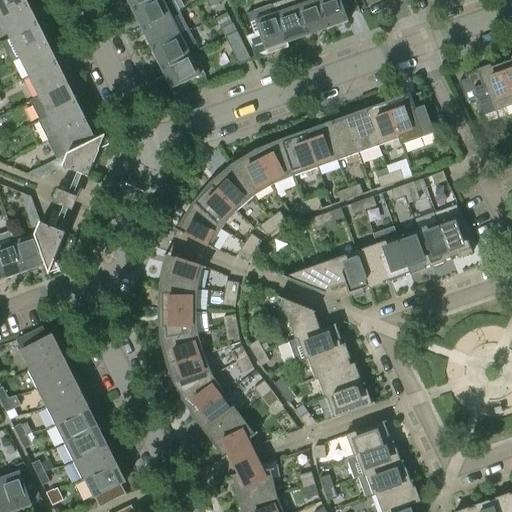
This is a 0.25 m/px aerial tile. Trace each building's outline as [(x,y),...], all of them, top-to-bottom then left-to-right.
[(29,0),(0,0),(0,19),(32,4),(29,0)] [(156,0),(127,0),(133,12),(156,0)] [(179,13),(172,0),(156,0),(133,12),(143,31),(179,13)] [(221,3),(219,0),(205,0),(210,8),(221,3)] [(292,0),(287,0),(272,6),(285,44),(286,44),(306,36),(292,0)] [(315,0),(292,0),(306,36),(325,29),(326,31),(327,30),(315,0)] [(359,12),(353,0),(315,0),(327,30),(347,23),(345,17),(359,12)] [(32,4),(0,19),(0,20),(9,39),(37,26),(28,7),(32,5),(32,4)] [(285,44),(272,6),(272,5),(245,15),(252,35),(258,33),(266,56),(288,48),(286,44),(285,44)] [(189,32),(179,13),(143,31),(152,50),(151,50),(151,51),(189,32)] [(225,39),(236,33),(232,25),(220,30),(225,39)] [(37,26),(9,39),(3,43),(12,62),(19,59),(46,45),(37,26)] [(198,51),(189,32),(151,51),(161,70),(193,54),(193,53),(198,51)] [(236,33),(225,39),(238,66),(250,61),(236,33)] [(266,56),(258,33),(252,35),(245,38),(256,59),(266,56)] [(46,45),(19,59),(29,78),(56,64),(46,45)] [(193,54),(161,70),(171,90),(193,79),(194,81),(205,77),(193,54)] [(511,60),(500,65),(511,97),(511,60)] [(66,84),(56,64),(29,78),(38,97),(66,84)] [(487,72),(469,79),(458,83),(465,103),(476,100),(482,117),(511,106),(511,97),(500,65),(486,70),(487,72)] [(75,102),(66,84),(38,97),(48,117),(76,102),(75,102)] [(433,134),(430,124),(420,96),(401,103),(400,100),(387,105),(386,105),(401,146),(433,134)] [(48,117),(37,122),(47,141),(86,122),(76,102),(48,117)] [(401,146),(386,105),(385,105),(385,106),(366,113),(378,147),(398,140),(400,147),(401,146)] [(378,147),(366,113),(345,120),(358,154),(378,147)] [(345,120),(325,127),(337,161),(358,154),(345,120)] [(439,120),(430,124),(434,132),(443,128),(439,120)] [(47,141),(56,160),(67,155),(96,141),(95,141),(86,122),(47,141)] [(337,161),(325,127),(305,135),(317,169),(337,161)] [(317,169),(305,135),(281,143),(292,177),(317,169)] [(67,155),(56,160),(52,162),(56,170),(62,167),(88,178),(99,151),(95,142),(104,138),(105,136),(95,141),(96,141),(67,155)] [(281,143),(255,154),(272,186),(292,177),(281,143)] [(255,154),(231,168),(252,197),(272,186),(255,154)] [(56,170),(52,162),(40,168),(44,176),(56,170)] [(44,176),(40,168),(26,175),(38,179),(44,176)] [(231,168),(210,187),(236,212),(252,197),(231,168)] [(399,171),(388,175),(391,184),(403,181),(399,171)] [(442,173),(431,177),(434,186),(446,182),(442,173)] [(391,184),(388,175),(377,179),(380,188),(391,184)] [(412,183),(401,187),(405,197),(416,193),(412,183)] [(359,186),(347,190),(351,199),(362,195),(359,186)] [(236,212),(210,187),(192,208),(221,229),(236,212)] [(405,197),(401,187),(390,191),(393,201),(405,197)] [(57,190),(54,197),(51,203),(52,204),(53,202),(69,208),(73,199),(57,192),(57,190)] [(351,199),(347,190),(336,194),(339,203),(351,199)] [(24,208),(33,205),(30,198),(19,193),(24,208)] [(317,198),(306,202),(310,213),(321,210),(317,198)] [(361,202),(364,211),(375,207),(372,198),(361,202)] [(310,213),(306,202),(294,206),(298,217),(310,213)] [(364,211),(361,202),(349,206),(353,215),(364,211)] [(37,217),(33,205),(24,208),(28,220),(37,217)] [(221,229),(192,208),(177,232),(209,249),(221,229)] [(331,212),(320,216),(323,226),(334,222),(331,212)] [(269,220),(276,230),(286,223),(279,213),(269,220)] [(323,226),(320,216),(307,221),(310,230),(323,226)] [(456,259),(472,254),(458,216),(438,223),(437,223),(451,261),(451,259),(456,257),(456,259)] [(37,217),(28,220),(34,236),(45,266),(48,276),(49,274),(45,264),(54,261),(65,234),(39,223),(37,217)] [(276,230),(269,220),(259,227),(266,237),(276,230)] [(450,262),(451,261),(437,223),(436,223),(436,224),(418,230),(417,230),(430,269),(431,268),(444,263),(444,262),(449,260),(450,262)] [(430,269),(417,230),(416,230),(416,231),(397,238),(397,237),(396,237),(410,276),(411,276),(410,275),(424,270),(424,269),(429,267),(430,269)] [(244,245),(254,252),(261,243),(251,235),(244,245)] [(34,236),(14,243),(25,273),(45,266),(34,236)] [(409,276),(410,276),(396,237),(396,238),(377,245),(377,244),(376,245),(390,283),(404,278),(403,276),(408,274),(409,276)] [(14,243),(0,248),(0,267),(5,280),(25,273),(14,243)] [(254,252),(244,245),(237,255),(247,262),(254,252)] [(389,283),(390,283),(376,245),(375,245),(357,252),(356,252),(369,290),(370,290),(383,285),(383,283),(388,281),(389,283)] [(369,291),(369,290),(356,252),(355,252),(355,253),(336,259),(335,259),(344,284),(343,285),(348,298),(350,297),(349,297),(353,296),(354,299),(362,296),(361,293),(363,292),(363,290),(368,289),(369,291)] [(161,285),(197,290),(202,268),(168,257),(161,285)] [(344,284),(335,259),(335,260),(285,278),(282,277),(282,278),(323,294),(323,293),(322,292),(343,285),(344,284)] [(226,282),(224,294),(236,296),(238,284),(226,282)] [(161,285),(159,313),(195,312),(197,290),(161,285)] [(236,296),(224,294),(222,306),(234,308),(236,296)] [(319,331),(313,313),(314,314),(315,313),(278,298),(277,299),(280,300),(294,339),(295,340),(319,331)] [(197,334),(195,312),(159,313),(162,340),(197,334)] [(224,330),(236,328),(234,316),(222,318),(224,330)] [(295,340),(294,339),(286,342),(294,363),(304,359),(304,360),(345,345),(344,345),(342,346),(335,327),(335,325),(319,331),(295,340)] [(238,340),(236,328),(224,330),(226,342),(238,340)] [(51,336),(44,339),(41,332),(16,341),(30,369),(27,371),(61,355),(51,336)] [(197,334),(162,340),(168,368),(203,356),(197,334)] [(254,357),(263,352),(257,342),(248,346),(254,357)] [(345,346),(345,345),(304,360),(304,361),(307,360),(314,379),(313,379),(313,380),(354,365),(354,364),(351,365),(345,346)] [(236,364),(247,358),(241,347),(230,353),(236,364)] [(263,352),(254,357),(260,367),(269,362),(263,352)] [(61,355),(27,371),(36,390),(70,373),(61,355)] [(203,356),(168,368),(180,393),(212,376),(203,356)] [(252,369),(247,358),(236,364),(241,374),(252,369)] [(355,366),(354,365),(313,380),(314,380),(316,379),(323,398),(323,399),(364,384),(361,385),(354,366),(355,366)] [(70,373),(36,390),(45,408),(79,391),(70,373)] [(212,376),(180,393),(195,417),(224,395),(212,376)] [(280,394),(288,389),(281,379),(273,385),(280,394)] [(261,399),(271,392),(263,382),(254,389),(261,399)] [(364,385),(364,384),(323,399),(323,400),(326,399),(333,418),(331,419),(331,420),(373,405),(373,404),(371,404),(364,385)] [(296,398),(288,389),(280,394),(288,404),(296,398)] [(79,391),(45,408),(54,426),(88,410),(79,391)] [(278,401),(271,392),(261,399),(268,409),(278,401)] [(224,395),(195,417),(210,437),(239,415),(224,395)] [(8,400),(7,399),(0,402),(0,403),(5,413),(19,406),(15,397),(8,400)] [(97,428),(88,410),(54,426),(63,445),(97,428)] [(314,423),(307,413),(299,419),(306,429),(314,423)] [(254,436),(239,415),(210,437),(225,458),(254,436)] [(352,457),(393,443),(393,442),(390,443),(383,424),(385,423),(385,422),(343,437),(343,438),(346,437),(352,456),(352,457)] [(18,439),(25,436),(20,425),(13,429),(18,439)] [(106,446),(97,428),(63,445),(72,463),(106,446)] [(31,447),(25,436),(18,439),(23,450),(31,447)] [(393,443),(352,457),(352,458),(355,457),(362,476),(362,477),(403,462),(402,461),(400,462),(393,444),(393,443)] [(115,464),(106,446),(72,463),(81,481),(115,464)] [(325,459),(324,447),(314,447),(315,459),(325,459)] [(36,476),(43,472),(38,461),(30,465),(36,476)] [(403,462),(362,477),(365,476),(372,495),(371,495),(372,496),(412,482),(412,481),(409,482),(403,463),(403,462)] [(275,496),(272,479),(274,478),(271,463),(253,469),(254,473),(234,476),(241,506),(275,496)] [(17,474),(0,480),(0,482),(10,511),(13,511),(41,502),(22,464),(14,467),(17,474)] [(115,464),(81,481),(82,482),(85,480),(97,506),(122,497),(118,487),(124,483),(115,464)] [(43,472),(36,476),(41,487),(49,483),(43,472)] [(302,488),(314,484),(310,473),(299,476),(302,488)] [(332,487),(330,481),(328,476),(319,480),(323,491),(332,487)] [(337,479),(330,481),(332,487),(340,484),(337,479)] [(0,511),(10,511),(0,482),(0,511)] [(412,482),(372,496),(372,497),(375,496),(380,511),(391,511),(409,506),(420,503),(419,501),(412,482),(413,482),(412,482)] [(317,496),(314,484),(302,488),(305,499),(317,496)] [(332,487),(323,491),(327,502),(336,499),(332,487)] [(57,489),(45,495),(50,505),(51,506),(63,501),(57,489)] [(495,498),(494,499),(499,511),(511,511),(511,492),(495,499),(495,498)] [(281,511),(275,496),(241,506),(243,511),(281,511)] [(499,511),(494,499),(475,506),(474,506),(476,511),(499,511)]
